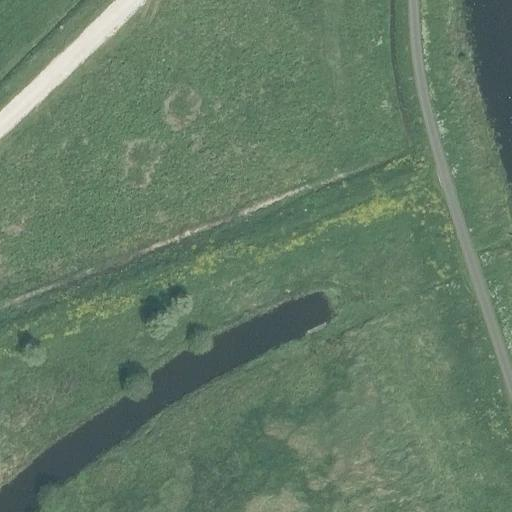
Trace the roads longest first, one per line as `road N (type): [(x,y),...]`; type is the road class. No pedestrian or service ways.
road 1 (unclassified): [(511,392),(435,157),(411,0)]
road 2 (track): [(0,133),(132,0)]
